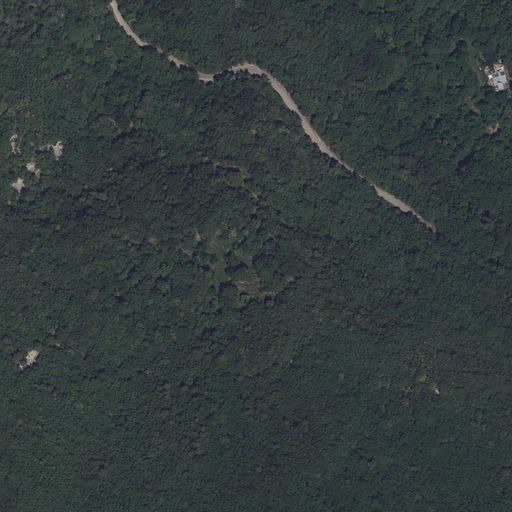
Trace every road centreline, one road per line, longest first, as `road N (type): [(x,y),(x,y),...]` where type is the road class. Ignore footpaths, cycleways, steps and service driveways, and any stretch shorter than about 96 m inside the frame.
road 1 (tertiary): [(113,0),(139,40),(198,74),(248,70),(267,78),(344,166),(511,278)]
road 2 (track): [(128,30),(112,75),(159,128),(135,156)]
